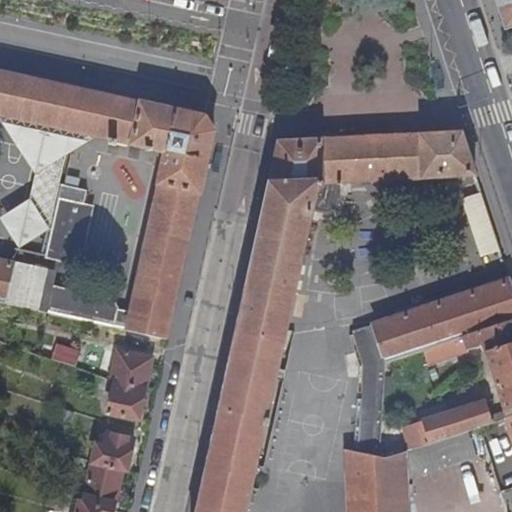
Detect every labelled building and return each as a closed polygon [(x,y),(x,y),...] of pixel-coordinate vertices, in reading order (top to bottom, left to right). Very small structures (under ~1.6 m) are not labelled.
[(511,0),(493,0),(498,12),(503,29),(511,25),(511,0)] [(0,302),(165,339),(212,132),(202,118),(0,72),(0,114),(109,139),(108,143),(115,145),(116,141),(145,147),(145,151),(149,151),(150,150),(152,151),(153,149),(165,152),(129,312),(115,309),(115,306),(110,298),(51,285),(52,279),(48,271),(0,260),(0,302)] [(341,182),(474,175),(460,135),(278,144),(253,255),(235,335),(242,336),(203,511),(245,511),(312,212),(327,214),(337,208),(340,192),(341,182)] [(499,252),(480,194),(461,200),(480,258),(499,252)] [(77,262),(90,206),(59,199),(46,255),(77,262)] [(451,342),(511,321),(511,292),(508,280),(369,327),(385,365),(451,342)] [(511,416),(511,321),(451,342),(455,354),(481,346),(504,419),(511,416)] [(378,461),(385,365),(369,327),(354,332),(366,369),(356,455),(378,461)] [(195,511),(203,511),(242,336),(235,335),(195,511)] [(74,364),(76,350),(52,344),(48,359),(74,364)] [(149,360),(114,352),(108,381),(113,382),(106,415),(136,421),(149,360)] [(478,428),(488,424),(480,403),(419,423),(426,446),(465,432),(471,430),(478,428)] [(511,416),(504,419),(501,420),(511,451),(511,416)] [(494,431),(492,423),(488,424),(478,428),(481,438),(489,435),(488,434),(494,431)] [(474,440),(481,438),(478,428),(471,430),(474,440)] [(474,457),(465,432),(426,446),(405,453),(414,477),(474,457)] [(125,473),(132,441),(103,434),(101,446),(94,445),(81,504),(77,504),(74,511),(110,511),(119,471),(125,473)] [(379,462),(378,461),(356,455),(342,451),(344,511),(405,511),(402,454),(379,462)]
